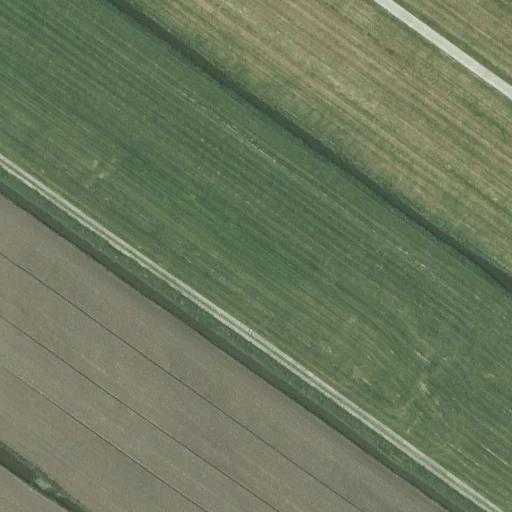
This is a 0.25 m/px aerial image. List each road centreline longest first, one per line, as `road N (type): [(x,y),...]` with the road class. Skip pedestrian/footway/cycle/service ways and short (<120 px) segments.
road 1 (track): [(0,161),(490,511)]
road 2 (track): [(385,0),(511,92)]
